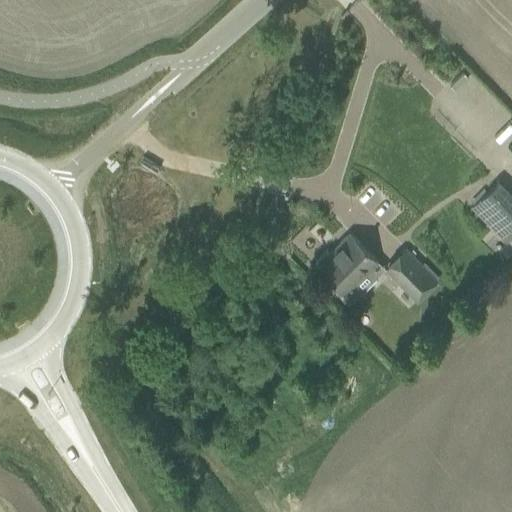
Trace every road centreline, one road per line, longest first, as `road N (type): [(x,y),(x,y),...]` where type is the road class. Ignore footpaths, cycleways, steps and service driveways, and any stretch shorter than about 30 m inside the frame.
road 1 (unclassified): [(53,190),(264,0)]
road 2 (primary): [(36,346),(57,325),(78,272),(77,243),(53,190)]
road 3 (primary): [(12,361),(45,414),(88,459)]
road 4 (primary): [(88,459),(36,346)]
